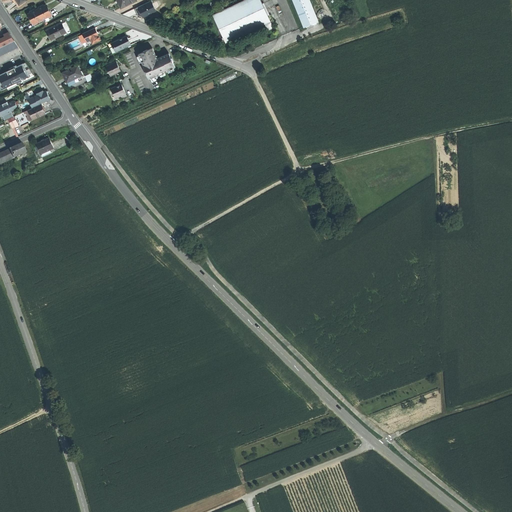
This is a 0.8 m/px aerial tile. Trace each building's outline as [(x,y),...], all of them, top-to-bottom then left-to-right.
[(117,0),(121,8),(137,1),(136,0),(117,0)] [(155,0),(152,0),(137,7),(143,18),(160,10),(155,0)] [(260,0),(244,0),(213,15),(226,44),(265,25),(268,31),(273,28),(268,16),(262,4),(260,0)] [(310,0),(293,0),(305,28),(319,22),(310,0)] [(47,5),(38,10),(43,20),(52,15),(47,5)] [(38,10),(29,14),(31,19),(34,24),(43,20),(38,10)] [(62,23),(47,29),(49,34),(52,39),(66,32),(62,23)] [(96,27),(84,33),(85,35),(87,41),(91,39),(93,43),(101,39),(96,27)] [(10,33),(0,38),(0,47),(15,40),(10,33)] [(85,35),(80,37),(85,47),(93,43),(91,39),(87,41),(85,35)] [(128,35),(114,42),(116,46),(116,47),(117,46),(119,49),(123,46),(124,48),(132,44),(131,39),(129,40),(128,38),(129,37),(128,35)] [(15,40),(0,47),(0,55),(19,46),(15,40)] [(153,48),(139,54),(144,65),(144,66),(149,79),(157,75),(157,76),(168,71),(168,70),(175,67),(169,54),(156,59),(155,57),(156,56),(153,48)] [(117,62),(107,67),(111,76),(121,71),(117,62)] [(24,79),(30,76),(27,69),(30,68),(30,67),(27,68),(24,63),(0,74),(0,80),(1,82),(0,82),(0,85),(2,90),(17,82),(18,84),(25,81),(24,79)] [(78,66),(63,73),(66,78),(68,82),(82,75),(78,66)] [(122,84),(112,89),(116,98),(122,95),(123,98),(127,95),(122,84)] [(30,99),(33,107),(51,99),(47,91),(44,92),(43,90),(41,92),(38,93),(39,95),(30,99)] [(4,105),(0,106),(0,109),(3,116),(12,111),(12,110),(18,107),(15,101),(9,104),(8,101),(3,104),(4,105)] [(39,105),(29,110),(34,119),(45,114),(43,110),(41,106),(40,107),(39,105)] [(18,119),(11,121),(13,128),(21,126),(18,119)] [(50,138),(38,144),(42,153),(54,148),(52,143),(50,138)] [(11,150),(0,154),(0,163),(14,157),(11,150)]
